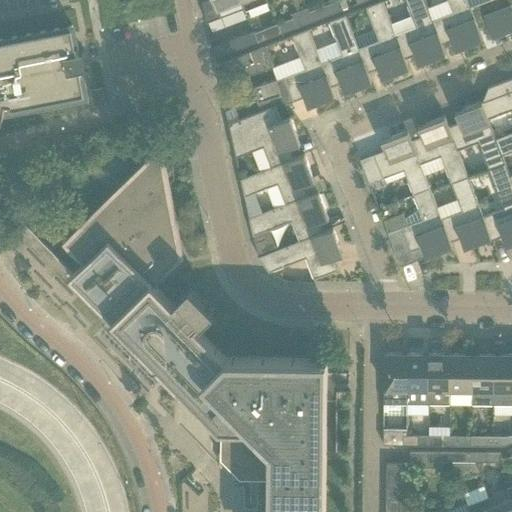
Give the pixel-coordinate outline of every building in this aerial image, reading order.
[(205,0),(201,1),(206,22),(244,8),(245,7),(241,0),(205,0)] [(241,0),(245,7),(244,8),(245,10),(270,1),(269,0),(241,0)] [(339,0),(338,0),(323,6),(324,10),(328,9),(330,13),(328,14),(328,15),(343,10),(339,0)] [(404,0),(411,16),(390,23),(395,34),(404,58),(405,58),(406,58),(415,54),(417,59),(419,64),(426,61),(445,54),(441,44),(432,20),(427,8),(423,0),(404,0)] [(447,0),(427,8),(432,20),(441,44),(442,44),(443,43),(452,40),(454,45),(455,50),(463,47),(482,40),(478,30),(469,6),(466,0),(447,0)] [(511,0),(466,0),(469,6),(478,30),(479,30),(489,26),(490,30),(492,35),(499,33),(511,27),(511,0)] [(345,15),(371,82),(368,72),(378,68),(380,73),(387,70),(389,74),(388,74),(389,75),(408,68),(382,1),(365,7),(378,41),(358,48),(345,15)] [(323,6),(308,11),(312,21),(328,15),(328,14),(330,13),(328,9),(324,10),(323,6)] [(341,55),(321,63),(330,87),(341,83),(343,87),(345,92),(352,89),(371,82),(345,15),(328,21),(341,55)] [(293,18),(278,24),(281,33),(282,33),(297,27),(293,18)] [(0,120),(2,120),(3,114),(4,108),(5,101),(11,102),(11,104),(10,105),(10,106),(84,92),(79,67),(85,65),(82,50),(76,51),(72,25),(0,39),(0,120)] [(273,67),(272,67),(276,79),(276,80),(281,94),(287,103),(304,97),(306,101),(308,106),(315,103),(334,96),(330,87),(321,63),(308,29),(291,35),(299,57),(273,67)] [(220,43),(211,46),(216,58),(225,55),(258,42),(253,30),(220,43)] [(215,65),(220,85),(272,67),(273,67),(266,46),(215,65)] [(481,102),(487,119),(511,110),(511,77),(488,87),(482,101),(481,101),(481,102)] [(258,102),(281,94),(276,80),(276,79),(253,86),(258,102)] [(90,90),(93,106),(105,104),(102,87),(90,90)] [(448,125),(447,126),(457,150),(478,142),(488,169),(504,163),(501,156),(495,139),(487,119),(481,102),(462,109),(455,112),(457,117),(458,121),(450,125),(448,125)] [(240,178),(240,179),(304,154),(295,157),(291,147),(295,145),(292,138),(296,136),(296,137),(297,137),(290,117),(280,120),(275,105),(228,123),(235,157),(263,147),(270,167),(240,178)] [(411,139),(410,140),(420,164),(441,156),(451,183),(467,177),(457,150),(447,126),(444,116),(425,124),(418,126),(420,131),(421,136),(415,138),(411,139)] [(384,150),(373,154),(382,178),(403,170),(413,195),(429,188),(420,164),(410,140),(407,130),(388,138),(381,140),(383,145),(384,150)] [(511,132),(495,139),(501,156),(511,152),(511,132)] [(160,147),(64,241),(63,242),(84,263),(77,270),(70,277),(219,429),(219,430),(227,430),(227,446),(253,473),(269,473),(269,481),(270,481),(269,511),(323,511),(324,393),(325,393),(325,390),(324,390),(324,381),(325,381),(326,376),(324,375),(325,359),(224,358),(194,327),(198,323),(200,321),(201,323),(213,311),(189,285),(177,297),(178,299),(172,305),(162,295),(163,294),(154,285),(159,280),(158,279),(180,257),(167,186),(165,177),(166,175),(165,171),(164,172),(160,147)] [(249,217),(249,218),(318,191),(309,194),(305,184),(309,182),(306,175),(310,173),(310,174),(312,173),(304,154),(240,179),(244,196),(277,184),(285,203),(249,217)] [(503,208),(482,216),(490,237),(491,240),(502,236),(504,240),(506,245),(511,243),(511,183),(509,176),(504,163),(488,169),(503,208)] [(462,210),(441,219),(450,242),(454,240),(461,238),(462,242),(464,247),(471,245),(487,238),(490,238),(490,237),(482,216),(467,177),(451,183),(462,210)] [(401,227),(387,232),(396,256),(410,251),(412,256),(424,251),(424,253),(426,256),(432,254),(451,246),(450,242),(441,219),(440,218),(430,191),(429,188),(413,195),(418,209),(422,219),(405,226),(401,227)] [(258,256),(258,257),(323,232),(319,221),(323,219),(320,212),(324,210),(325,211),(326,210),(318,191),(249,218),(253,235),(291,221),(299,241),(258,256)] [(299,241),(258,257),(269,272),(305,258),(314,279),(338,270),(333,258),(338,256),(343,254),(340,247),(333,228),(323,232),(299,241)] [(305,334),(305,348),(316,348),(316,334),(305,334)] [(384,389),(383,403),(407,404),(407,359),(401,359),(401,353),(385,353),(385,388),(384,388),(384,389)] [(407,359),(407,404),(428,404),(429,360),(428,360),(422,360),(422,353),(407,353),(407,359)] [(429,360),(428,404),(450,404),(450,390),(450,360),(444,360),(444,353),(429,353),(429,360)] [(450,390),(450,404),(472,404),(472,390),(472,360),(465,360),(466,353),(450,353),(450,360),(450,390)] [(472,360),(472,390),(472,404),(493,405),(494,360),(494,354),(479,353),(479,360),(472,360)] [(494,360),(493,405),(511,404),(511,353),(500,354),(500,360),(494,360)] [(407,404),(383,403),(383,414),(407,415),(407,404)] [(407,404),(407,415),(428,415),(428,404),(407,404)] [(428,435),(450,435),(450,427),(428,426),(428,435)] [(383,430),(383,445),(387,445),(403,445),(403,435),(406,435),(406,430),(403,430),(383,430)] [(403,435),(403,445),(410,445),(418,445),(418,435),(410,435),(406,435),(403,435)] [(419,445),(428,445),(428,435),(419,435),(419,445)] [(428,435),(428,445),(449,446),(450,435),(428,435)] [(472,436),(457,435),(457,446),(472,446),(472,436)] [(486,436),(472,436),(472,446),(486,446),(486,436)] [(493,445),(493,446),(501,446),(505,445),(508,444),(508,436),(493,436),(493,445)] [(410,464),(410,466),(441,467),(441,462),(449,462),(449,452),(410,451),(410,464)] [(449,452),(449,462),(452,462),(475,462),(471,452),(449,452)] [(493,452),(471,452),(475,462),(492,462),(493,452)] [(493,452),(492,462),(501,462),(501,452),(493,452)] [(475,462),(452,462),(458,480),(479,474),(475,462)] [(386,476),(409,476),(410,466),(410,464),(386,463),(386,476)] [(386,476),(386,488),(409,488),(409,476),(386,476)] [(464,495),(468,506),(488,498),(484,487),(464,495)] [(386,488),(386,500),(409,501),(409,488),(386,488)] [(468,506),(470,511),(493,511),(491,507),(488,498),(468,506)] [(511,511),(511,500),(511,499),(491,507),(493,511),(511,511)] [(386,500),(385,511),(409,511),(409,501),(386,500)]
